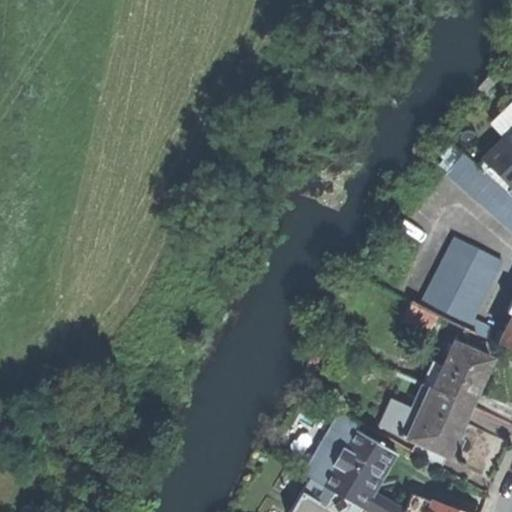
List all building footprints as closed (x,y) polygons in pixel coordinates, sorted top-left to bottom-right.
[(511,128),(482,158),(510,187),(511,184),(511,128)] [(445,172),(511,230),(511,196),(462,153),(445,172)] [(480,320),(471,315),(500,258),(452,234),(424,291),(417,305),(436,314),(473,333),(474,331),(485,337),(491,325),(480,320)] [(362,277),(391,292),(395,284),(365,270),(362,277)] [(436,314),(417,305),(408,300),(402,297),(394,313),(400,316),(428,330),(436,314)] [(511,312),(511,314),(499,341),(511,347),(511,299),(506,310),(511,312)] [(488,357),(452,341),(439,372),(428,367),(421,381),(428,385),(432,386),(468,403),(479,379),(488,357)] [(428,385),(421,381),(407,414),(389,406),(380,427),(405,438),(406,435),(446,453),(454,435),(459,423),(461,424),(470,404),(468,403),(432,386),(428,385)] [(302,473),(319,482),(358,505),(369,511),(398,511),(401,507),(368,488),(390,449),(351,426),(355,419),(339,409),(302,473)] [(462,511),(430,500),(410,492),(402,511),(462,511)]
